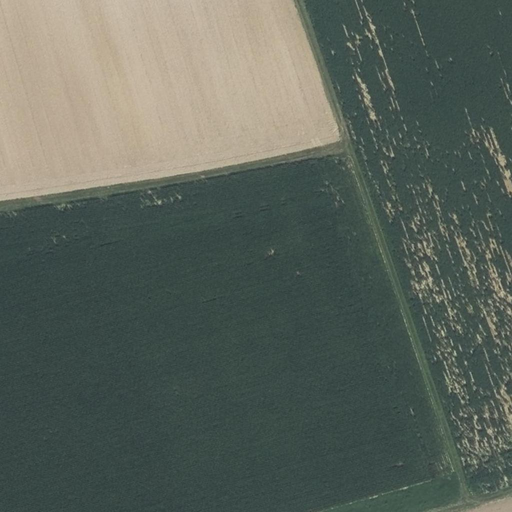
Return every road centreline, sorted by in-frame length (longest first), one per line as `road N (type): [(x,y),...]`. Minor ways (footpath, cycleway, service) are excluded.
road 1 (track): [(299,0),(471,500)]
road 2 (track): [(346,143),(0,207)]
